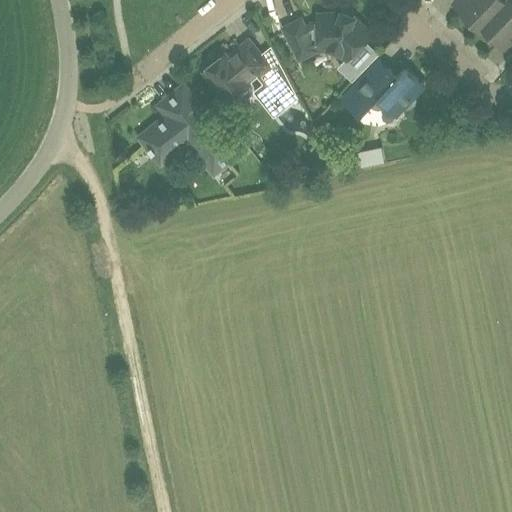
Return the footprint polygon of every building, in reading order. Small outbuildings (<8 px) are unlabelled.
[(479,29),(507,0),(506,0),(505,1),(503,0),(455,0),(453,3),(479,29)] [(511,2),(509,0),(507,0),(479,29),(480,29),(482,26),(509,52),(511,47),(511,2)] [(371,35),(354,18),(354,17),(354,16),(353,15),(352,14),(351,14),(350,15),(346,14),(346,13),(345,11),(344,11),(342,11),(341,12),(341,13),(317,15),(318,20),(305,27),(301,20),(284,28),(299,59),(316,50),(315,47),(319,45),(319,49),(329,48),(332,52),(336,53),(340,52),(347,59),(360,72),(381,50),(368,38),(371,35)] [(283,109),(297,99),(299,98),(272,45),(260,54),(255,48),(249,40),(238,48),(227,57),(225,54),(203,71),(228,101),(249,84),(247,81),(256,75),(263,84),(283,109)] [(379,60),(342,99),(360,116),(371,105),(374,108),(378,109),(382,108),(385,105),(396,115),(403,108),(407,109),(411,107),(414,105),(415,101),(414,97),(424,86),(405,68),(397,77),(379,60)] [(214,172),(237,154),(183,87),(160,105),(169,115),(146,133),(144,136),(144,139),(145,142),(149,147),(149,148),(152,152),(153,152),(157,157),(160,159),(163,159),(166,158),(188,140),(214,172)] [(316,149),(334,171),(343,164),(325,142),(316,149)]
